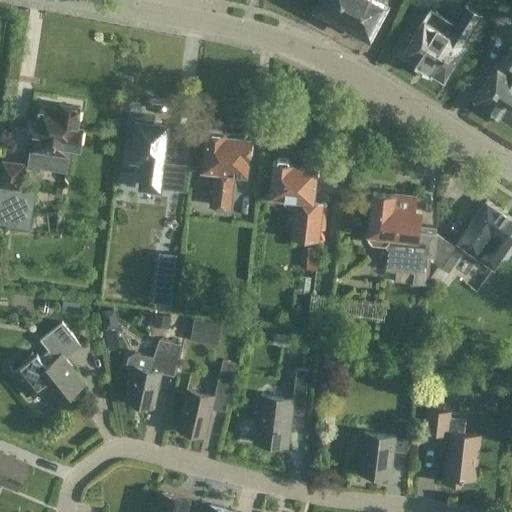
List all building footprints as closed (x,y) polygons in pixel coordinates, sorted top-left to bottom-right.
[(319,0),(316,5),(319,7),(320,11),(330,16),(334,14),(351,24),(352,28),(362,33),(366,32),(369,33),(376,19),(377,19),(387,2),(383,0),(319,0)] [(402,54),(442,79),(464,44),(463,43),(481,14),(465,4),(453,23),(430,8),(423,20),(402,54)] [(472,102),(511,126),(511,47),(510,46),(497,65),(496,65),(472,102)] [(79,107),(58,104),(57,108),(38,106),(36,122),(27,120),(26,130),(35,131),(32,149),(30,148),(28,165),(65,170),(67,154),(69,146),(78,147),(81,127),(76,127),(79,107)] [(172,198),(183,200),(188,165),(160,161),(165,125),(138,122),(134,157),(141,158),(137,187),(160,190),(160,187),(174,188),(172,198)] [(233,172),(245,173),(249,138),(224,136),(224,134),(205,132),(201,168),(213,169),(209,204),(229,207),(233,172)] [(24,162),(1,158),(0,163),(0,223),(30,229),(36,190),(20,188),(24,162)] [(326,205),(321,205),(321,202),(312,201),(316,167),(272,162),(268,197),(284,198),(283,202),(289,209),(293,210),(290,237),(317,240),(318,229),(324,230),(326,205)] [(433,259),(435,232),(436,226),(417,225),(419,208),(413,207),(414,194),(371,189),(367,231),(368,232),(368,237),(371,241),(386,243),(389,248),(387,267),(411,269),(410,281),(425,283),(428,256),(433,259)] [(454,245),(435,232),(433,259),(447,269),(463,246),(492,267),(499,257),(506,255),(510,250),(508,244),(511,238),(511,219),(485,201),(454,245)] [(344,276),(345,259),(337,258),(335,275),(344,276)] [(60,311),(79,314),(80,302),(62,299),(60,311)] [(101,310),(105,328),(117,325),(114,307),(101,310)] [(183,341),(187,324),(170,320),(171,315),(154,311),(152,324),(168,328),(166,338),(183,341)] [(199,341),(217,344),(218,341),(221,323),(193,318),(191,330),(190,340),(199,341)] [(41,392),(53,407),(84,383),(77,375),(73,369),(64,359),(80,346),(61,322),(39,340),(45,347),(36,354),(17,369),(9,375),(26,396),(38,385),(43,391),(41,392)] [(158,339),(153,355),(134,351),(127,355),(126,364),(133,366),(125,401),(151,407),(159,372),(172,375),(180,344),(158,339)] [(236,361),(222,358),(213,395),(186,388),(176,428),(204,434),(211,407),(224,410),(236,361)] [(397,369),(381,367),(380,377),(396,378),(397,369)] [(292,393),(304,394),(307,369),(295,368),(292,393)] [(286,445),(292,398),(259,394),(253,440),(286,445)] [(447,433),(441,481),(460,483),(460,477),(475,479),(480,433),(463,431),(465,417),(449,415),(450,409),(426,406),(423,430),(447,433)] [(391,450),(405,452),(409,421),(395,419),(393,434),(364,431),(359,472),(388,476),(391,450)] [(27,461),(0,449),(0,482),(16,489),(27,461)] [(183,511),(187,498),(162,491),(156,511),(183,511)] [(235,511),(236,510),(210,503),(207,511),(235,511)]
